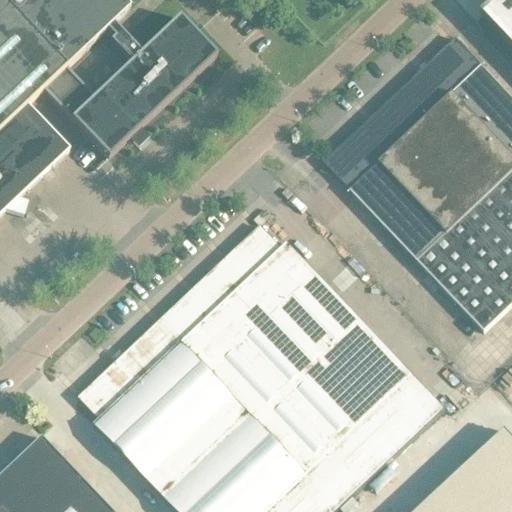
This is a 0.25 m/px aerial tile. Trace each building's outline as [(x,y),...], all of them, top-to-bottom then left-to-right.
[(0,0),(0,216),(68,152),(26,108),(43,92),(107,160),(215,58),(178,20),(140,56),(112,26),(129,11),(118,0),(0,0)] [(511,0),(498,0),(481,17),(511,50),(511,0)] [(337,178),(316,197),(322,204),(343,185),(484,333),(511,306),(511,101),(455,41),(325,165),(337,178)] [(291,227),(274,244),(259,229),(259,230),(79,399),(78,400),(99,422),(93,428),(148,486),(149,485),(162,498),(161,499),(173,511),(336,511),(442,414),(288,247),(318,220),(312,214),(322,204),(316,197),(306,207),(301,201),(292,210),(285,202),(276,211),(291,227)] [(375,305),(368,313),(389,333),(397,326),(375,305)] [(511,396),(503,406),(511,414),(511,396)] [(480,453),(496,470),(511,455),(511,440),(504,431),(480,453)] [(108,511),(40,440),(0,478),(0,511),(108,511)] [(511,486),(496,470),(480,453),(466,467),(497,500),(511,486)] [(511,455),(496,470),(511,486),(511,455)] [(391,467),(368,486),(377,497),(400,478),(391,467)] [(508,511),(497,500),(466,467),(448,483),(475,511),(508,511)] [(475,511),(448,483),(429,501),(439,511),(475,511)] [(508,511),(511,511),(511,486),(497,500),(508,511)] [(439,511),(429,501),(417,511),(439,511)]
